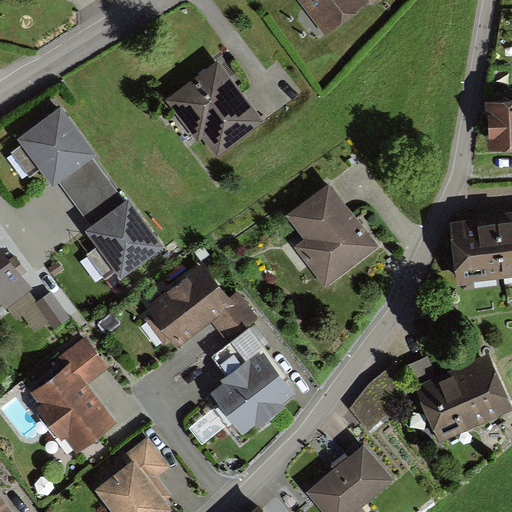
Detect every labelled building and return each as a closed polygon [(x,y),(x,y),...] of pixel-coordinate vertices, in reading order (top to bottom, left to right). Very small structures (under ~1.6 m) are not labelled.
[(300,0),(326,33),(370,0),(373,4),(377,0),(300,0)] [(238,89),(215,59),(164,98),(198,143),(203,140),(217,159),(264,123),(238,89)] [(61,100),(18,132),(23,139),(12,147),(30,172),(41,164),(53,180),(57,177),(59,176),(92,152),(96,149),(61,100)] [(511,102),(489,104),(490,152),(511,151),(511,102)] [(59,176),(91,219),(123,195),(92,152),(59,176)] [(360,221),(331,183),(283,218),(301,242),(292,248),(324,290),(380,248),(360,221)] [(120,272),(165,239),(128,191),(123,195),(91,219),(89,220),(85,223),(98,241),(87,249),(105,274),(116,266),(120,272)] [(511,215),(451,223),(459,285),(511,278),(511,215)] [(34,327),(47,317),(36,301),(27,288),(34,283),(0,236),(0,301),(3,299),(16,317),(23,312),(34,327)] [(151,314),(145,318),(164,344),(172,338),(178,346),(212,322),(228,344),(250,329),(260,321),(238,291),(229,298),(204,265),(146,308),(151,314)] [(50,290),(36,301),(47,317),(52,324),(67,313),(50,290)] [(223,384),(213,392),(243,434),(254,426),(256,429),(287,406),(283,404),(296,394),(283,378),(287,375),(250,329),(228,344),(211,357),(225,377),(221,381),(223,384)] [(32,390),(76,447),(115,419),(98,396),(83,377),(105,361),(88,338),(63,356),(68,363),(32,390)] [(511,409),(489,356),(417,387),(441,441),(511,410),(511,409)] [(369,384),(350,408),(370,429),(394,409),(390,403),(413,384),(397,362),(369,384)] [(159,511),(172,503),(151,475),(169,462),(149,434),(125,452),(131,459),(99,483),(120,511),(159,511)] [(365,442),(306,493),(322,511),(367,511),(365,509),(398,481),(365,442)] [(0,511),(9,511),(0,499),(0,511)]
